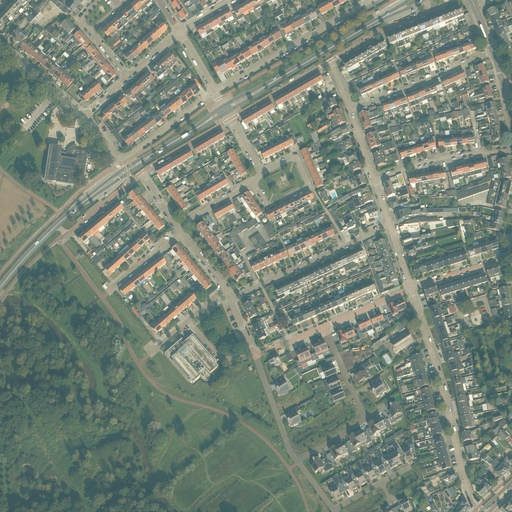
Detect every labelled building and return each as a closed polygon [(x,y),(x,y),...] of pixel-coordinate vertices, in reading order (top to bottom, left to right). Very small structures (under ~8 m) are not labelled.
[(15,0),(11,5),(17,11),(18,12),(21,9),(22,10),(24,8),(15,0)] [(24,0),(15,0),(24,8),(28,4),(26,1),(24,0)] [(69,0),(68,1),(76,8),(80,4),(76,0),(69,0)] [(140,0),(138,0),(135,3),(140,8),(144,4),(140,0)] [(178,0),(178,1),(172,5),(175,10),(181,6),(180,4),(182,2),(181,0),(178,0)] [(253,8),(255,11),(256,10),(260,8),(259,5),(255,0),(253,0),(250,2),(253,8)] [(263,0),(266,4),(265,5),(267,9),(268,8),(267,7),(269,7),(267,4),(271,1),(270,0),(263,0)] [(329,0),(330,2),(334,8),(340,5),(337,0),(329,0)] [(64,6),(65,7),(61,12),(63,14),(69,15),(72,13),(76,8),(68,1),(64,6)] [(195,4),(194,5),(200,13),(204,11),(198,2),(195,4)] [(253,8),(250,2),(245,5),(248,11),(253,8)] [(334,8),(330,2),(324,5),(328,12),(334,8)] [(140,8),(135,3),(130,7),(137,15),(138,14),(139,11),(140,12),(142,11),(140,8)] [(184,4),(181,6),(175,10),(178,15),(184,11),(187,10),(187,11),(191,8),(191,7),(190,8),(189,7),(186,8),(184,4)] [(11,5),(6,9),(15,18),(15,17),(16,15),(14,13),(17,11),(11,5)] [(153,14),(156,10),(158,9),(156,5),(150,11),(153,14)] [(245,5),(239,8),(243,14),(248,11),(245,5)] [(324,5),(318,9),(321,15),(328,12),(324,5)] [(137,15),(130,7),(125,11),(132,19),(133,18),(137,15)] [(241,19),(243,17),(244,17),(243,14),(239,8),(237,9),(235,9),(233,10),(237,18),(240,16),(241,19)] [(470,16),(469,14),(463,16),(460,8),(454,11),(458,20),(459,22),(465,20),(464,19),(470,16)] [(15,18),(6,9),(2,14),(8,20),(11,17),(14,20),(15,18)] [(497,15),(497,13),(495,9),(488,12),(490,18),(497,15)] [(132,19),(125,11),(121,15),(126,21),(128,19),(130,21),(131,20),(134,22),(134,21),(135,22),(136,21),(133,18),(132,19)] [(188,17),(184,11),(178,15),(182,20),(188,17)] [(228,23),(234,19),(229,11),(223,14),(227,20),(228,23)] [(317,18),(313,11),(307,14),(311,21),(317,18)] [(458,20),(454,11),(448,13),(452,23),(458,20)] [(304,13),(305,16),(301,18),(305,24),(311,21),(307,14),(306,12),(305,13),(304,13)] [(452,23),(448,13),(442,16),(445,23),(446,25),(452,23)] [(8,20),(2,14),(0,16),(0,21),(5,25),(4,25),(6,26),(10,22),(8,20)] [(223,14),(218,17),(223,26),(222,27),(224,30),(226,30),(225,29),(226,28),(224,25),(226,24),(225,22),(227,20),(223,14)] [(126,21),(121,15),(116,19),(123,27),(127,23),(126,21)] [(500,22),(497,15),(490,18),(493,25),(500,22)] [(445,23),(442,16),(436,18),(439,26),(445,23)] [(223,26),(218,17),(213,20),(216,27),(219,25),(220,28),(222,27),(223,26)] [(305,24),(301,18),(295,21),(298,28),(305,24)] [(436,18),(430,21),(433,28),(434,32),(440,29),(439,26),(436,18)] [(123,27),(116,19),(112,23),(116,29),(118,31),(123,27)] [(64,23),(62,21),(61,20),(58,23),(60,26),(64,31),(71,25),(67,20),(64,23)] [(216,27),(213,20),(207,24),(211,30),(216,27)] [(500,22),(493,25),(496,31),(506,27),(504,20),(500,22)] [(289,25),(283,28),(279,21),(277,22),(281,30),(283,29),(286,35),(292,31),(289,25)] [(295,21),(289,25),(292,31),(298,28),(295,21)] [(433,28),(430,21),(423,23),(427,31),(433,28)] [(157,28),(162,34),(167,29),(160,22),(155,26),(157,28)] [(116,29),(112,23),(107,28),(113,35),(114,34),(115,34),(116,33),(114,31),(116,29)] [(423,23),(417,25),(422,36),(428,34),(427,31),(423,23)] [(211,30),(207,24),(202,27),(206,33),(207,36),(211,33),(213,36),(214,35),(215,36),(216,36),(214,32),(213,32),(211,30)] [(67,36),(75,30),(71,25),(64,31),(62,33),(66,37),(67,36)] [(422,36),(417,25),(411,28),(416,39),(422,36)] [(51,26),(48,28),(45,31),(50,35),(55,31),(51,26)] [(206,33),(202,27),(197,30),(199,34),(195,37),(199,42),(203,40),(200,36),(206,33)] [(506,27),(496,31),(498,38),(505,35),(510,33),(508,28),(507,28),(507,27),(506,27)] [(22,32),(18,28),(10,37),(13,39),(12,41),(14,42),(22,32)] [(113,35),(107,28),(102,32),(107,37),(110,35),(112,37),(113,36),(115,39),(116,38),(117,38),(115,34),(114,34),(113,35)] [(162,34),(157,28),(152,32),(157,38),(162,34)] [(416,39),(411,28),(405,30),(409,41),(410,41),(416,39)] [(43,30),(40,34),(37,38),(40,40),(46,33),(43,30)] [(405,30),(399,33),(404,46),(410,43),(410,41),(409,41),(405,30)] [(272,35),(276,41),(282,37),(278,31),(272,35)] [(22,32),(14,42),(16,44),(17,43),(20,45),(28,37),(22,32)] [(79,32),(74,37),(78,42),(83,37),(79,32)] [(157,38),(152,32),(148,37),(153,42),(157,38)] [(404,46),(399,33),(393,35),(396,43),(398,48),(404,46)] [(138,37),(140,39),(136,42),(143,50),(148,46),(141,39),(142,38),(139,34),(138,35),(139,36),(138,37)] [(272,35),(266,38),(270,45),(276,41),(272,35)] [(396,43),(393,35),(387,38),(390,45),(396,43)] [(505,35),(498,38),(501,44),(508,41),(505,35)] [(144,36),(142,38),(141,39),(148,46),(153,42),(148,37),(146,38),(144,36)] [(76,44),(76,45),(78,46),(80,44),(82,47),(87,42),(83,37),(78,42),(76,44)] [(266,38),(260,42),(264,48),(270,45),(266,38)] [(473,40),(472,39),(466,41),(467,42),(468,45),(470,51),(476,49),(474,43),(473,40)] [(26,40),(25,42),(20,47),(25,51),(32,43),(30,42),(29,43),(26,40)] [(264,48),(260,42),(258,40),(253,43),(252,43),(254,46),(258,52),(260,51),(262,51),(263,50),(264,48)] [(383,40),(377,43),(381,51),(387,47),(383,40)] [(131,41),(130,42),(131,43),(130,44),(129,43),(128,44),(131,48),(132,47),(134,49),(139,54),(143,50),(136,42),(138,45),(137,46),(135,44),(134,45),(131,41)] [(508,41),(501,44),(504,51),(510,48),(508,41)] [(87,42),(82,47),(86,51),(91,47),(87,42)] [(468,45),(467,42),(461,44),(462,47),(465,53),(470,51),(468,45)] [(32,43),(25,51),(25,52),(25,53),(26,54),(27,54),(28,54),(30,55),(34,50),(30,46),(32,44),(32,43)] [(377,43),(371,47),(377,56),(378,58),(383,54),(381,51),(377,43)] [(35,50),(34,50),(30,55),(34,59),(43,49),(40,46),(39,46),(39,45),(39,44),(38,44),(35,47),(36,48),(35,50)] [(455,44),(452,45),(453,47),(450,48),(451,51),(453,57),(459,55),(456,46),(455,44)] [(461,44),(456,46),(459,55),(465,53),(462,47),(461,44)] [(254,46),(248,49),(252,56),(258,52),(254,46)] [(83,52),(79,55),(80,56),(81,55),(82,56),(84,54),(86,56),(88,58),(90,56),(95,52),(95,51),(96,51),(96,50),(94,48),(93,48),(93,49),(92,47),(91,47),(86,51),(84,53),(83,52)] [(238,47),(237,47),(239,51),(240,51),(246,59),(252,56),(248,49),(245,51),(244,49),(241,50),(240,47),(239,48),(238,47)] [(371,47),(366,50),(371,60),(377,56),(371,47)] [(44,49),(43,49),(34,59),(39,63),(44,58),(39,54),(44,49)] [(134,49),(129,53),(134,58),(139,54),(134,49)] [(366,50),(360,53),(364,61),(368,58),(369,61),(371,60),(366,50)] [(91,62),(88,64),(89,65),(88,66),(89,67),(92,64),(91,63),(94,61),(99,56),(95,52),(90,56),(92,58),(89,60),(91,62)] [(127,55),(125,53),(123,55),(129,63),(134,58),(129,53),(127,55)] [(246,59),(242,53),(236,57),(240,63),(246,59)] [(360,53),(354,57),(358,64),(359,66),(362,64),(360,63),(364,61),(360,53)] [(165,59),(170,64),(172,66),(176,62),(169,54),(165,59)] [(440,55),(434,57),(436,63),(442,61),(440,55)] [(44,58),(39,63),(44,67),(51,59),(47,56),(47,57),(46,56),(44,58)] [(99,56),(94,61),(98,66),(103,61),(104,61),(104,60),(102,57),(101,58),(99,56)] [(230,57),(229,58),(235,68),(238,66),(237,65),(240,63),(236,57),(233,58),(232,56),(230,57)] [(358,64),(354,57),(348,60),(353,67),(358,64)] [(429,66),(426,60),(425,57),(424,58),(423,59),(420,60),(421,62),(423,68),(429,66)] [(432,57),(426,60),(429,66),(435,64),(432,57)] [(226,59),(228,62),(224,64),(228,70),(231,69),(232,70),(235,68),(229,58),(227,59),(227,58),(226,59)] [(55,63),(51,59),(44,67),(49,71),(53,66),(55,64),(54,63),(55,63)] [(170,64),(165,59),(160,63),(167,70),(168,70),(170,68),(168,66),(170,64)] [(55,64),(53,66),(49,71),(53,75),(58,70),(60,68),(56,65),(58,62),(57,61),(58,60),(57,60),(55,63),(54,63),(55,64)] [(228,70),(224,64),(222,60),(216,64),(212,66),(217,73),(220,71),(222,74),(228,70)] [(353,67),(348,60),(343,63),(344,66),(340,68),(343,72),(341,72),(343,75),(348,72),(347,71),(353,67)] [(107,66),(103,61),(98,66),(102,70),(107,66)] [(421,62),(415,64),(418,71),(423,68),(421,62)] [(160,63),(156,67),(163,75),(166,71),(169,74),(170,73),(170,74),(171,73),(168,70),(167,70),(160,63)] [(415,64),(410,67),(412,73),(418,71),(415,64)] [(485,71),(484,65),(474,68),(476,74),(479,73),(485,71)] [(107,66),(102,70),(106,75),(111,71),(107,66)] [(400,67),(397,68),(399,71),(401,78),(407,75),(404,69),(403,66),(400,67)] [(407,68),(404,69),(407,75),(412,73),(410,67),(409,66),(407,67),(407,68)] [(58,70),(53,75),(58,79),(64,72),(65,73),(66,72),(68,69),(67,68),(67,69),(66,68),(64,71),(62,69),(62,68),(61,67),(60,68),(58,70)] [(163,75),(156,67),(151,71),(158,79),(163,75)] [(103,77),(103,78),(107,83),(110,80),(115,75),(111,71),(106,75),(103,77)] [(485,71),(479,73),(476,74),(477,80),(480,79),(487,77),(485,71)] [(64,72),(58,79),(63,83),(69,76),(70,76),(66,72),(65,73),(64,72)] [(397,72),(391,75),(394,81),(400,78),(397,72)] [(463,72),(458,74),(461,80),(466,78),(463,72)] [(148,74),(143,78),(148,84),(153,80),(148,74)] [(458,74),(452,77),(455,83),(461,80),(458,74)] [(317,84),(318,84),(321,82),(323,85),(325,84),(320,75),(314,78),(317,84)] [(389,84),(386,77),(385,75),(379,78),(383,86),(389,84)] [(394,81),(391,75),(386,77),(389,84),(394,81)] [(69,76),(63,83),(63,84),(63,85),(64,86),(65,86),(66,86),(68,88),(74,80),(69,76)] [(377,78),(374,80),(378,89),(383,86),(379,78),(379,76),(376,77),(377,78)] [(455,83),(452,77),(447,79),(451,89),(453,92),(455,91),(454,88),(457,86),(455,83)] [(148,84),(143,78),(139,82),(143,88),(148,84)] [(314,78),(308,81),(312,87),(316,85),(318,88),(320,87),(318,84),(317,84),(314,78)] [(451,89),(447,79),(441,82),(447,93),(449,92),(448,90),(451,89)] [(88,83),(87,82),(86,83),(86,82),(85,83),(88,87),(89,86),(91,88),(95,93),(100,89),(95,84),(92,80),(88,83)] [(378,89),(374,80),(368,82),(369,83),(372,91),(378,89)] [(308,81),(303,85),(306,91),(306,90),(310,88),(312,92),(315,91),(312,87),(308,81)] [(139,82),(134,87),(139,92),(141,90),(143,92),(144,91),(145,90),(143,88),(139,82)] [(366,84),(363,85),(367,94),(372,91),(369,83),(366,84)] [(444,93),(440,84),(434,86),(437,92),(438,95),(444,93)] [(303,85),(297,88),(300,94),(301,93),(304,91),(307,96),(309,94),(306,90),(306,91),(303,85)] [(363,85),(357,88),(361,96),(367,94),(363,85)] [(88,87),(84,90),(91,97),(95,93),(91,88),(89,86),(88,87)] [(194,86),(189,90),(193,96),(194,96),(196,95),(196,94),(199,92),(194,86)] [(134,87),(129,91),(136,98),(137,97),(137,98),(141,94),(139,92),(134,87)] [(300,94),(297,88),(291,91),(295,97),(299,95),(301,99),(303,98),(301,93),(300,94)] [(429,88),(423,90),(427,99),(432,97),(431,95),(429,88)] [(490,88),(480,90),(480,93),(475,94),(476,97),(477,97),(491,93),(490,88)] [(84,90),(77,96),(79,98),(81,96),(86,102),(91,97),(84,90)] [(189,90),(183,94),(188,100),(193,96),(189,90)] [(423,90),(418,93),(420,99),(422,102),(425,101),(425,100),(427,99),(423,90)] [(136,98),(129,91),(124,95),(129,100),(131,98),(133,101),(135,99),(137,102),(138,101),(139,102),(140,101),(137,98),(137,97),(136,98)] [(291,91),(286,95),(289,100),(290,100),(293,98),(296,102),(298,101),(295,97),(291,91)] [(181,92),(180,93),(176,96),(177,99),(178,99),(182,105),(188,100),(183,94),(181,92)] [(466,92),(460,93),(460,94),(463,101),(469,99),(466,92)] [(418,93),(412,95),(416,105),(419,104),(417,100),(420,99),(418,93)] [(289,100),(286,95),(280,98),(283,104),(284,103),(288,101),(290,106),(292,104),(290,100),(289,100)] [(416,105),(412,95),(407,97),(411,108),(416,105)] [(167,98),(169,101),(165,105),(171,113),(177,109),(170,101),(171,100),(168,96),(167,97),(168,98),(167,98)] [(176,96),(171,100),(170,101),(177,109),(182,105),(178,99),(177,99),(176,96)] [(122,97),(117,102),(121,107),(126,103),(122,97)] [(283,104),(280,98),(274,101),(278,107),(282,105),(284,109),(287,108),(284,103),(283,104)] [(405,98),(399,100),(402,109),(403,109),(404,112),(406,111),(405,109),(408,107),(405,98)] [(322,108),(327,106),(328,110),(337,106),(334,100),(328,102),(327,99),(320,102),(322,108)] [(471,107),(469,99),(463,101),(465,109),(471,107)] [(402,109),(399,100),(393,102),(397,112),(398,114),(400,113),(399,110),(400,110),(401,110),(402,109)] [(117,102),(112,106),(117,111),(121,107),(117,102)] [(393,102),(388,104),(392,114),(397,112),(396,108),(393,102)] [(460,108),(459,107),(457,102),(452,104),(455,110),(459,109),(460,108)] [(270,112),(274,109),(271,103),(265,107),(268,113),(270,116),(272,115),(270,112)] [(445,112),(452,110),(449,103),(443,106),(443,108),(445,112)] [(388,104),(382,106),(385,114),(388,113),(389,117),(392,116),(392,114),(388,104)] [(494,104),(487,105),(485,106),(486,112),(488,111),(495,110),(494,104)] [(165,105),(166,107),(161,111),(165,117),(171,113),(165,105)] [(117,111),(112,106),(107,110),(112,115),(114,113),(116,115),(118,114),(119,113),(117,111)] [(265,107),(259,110),(263,116),(262,116),(265,120),(267,119),(264,115),(268,113),(265,107)] [(382,112),(381,107),(376,108),(377,111),(370,114),(369,111),(366,112),(359,115),(361,120),(374,115),(377,114),(382,112)] [(112,115),(107,110),(103,114),(106,118),(107,119),(112,115)] [(259,110),(253,113),(257,119),(256,119),(259,124),(261,123),(258,118),(262,116),(263,116),(259,110)] [(343,117),(340,110),(333,113),(328,115),(329,118),(330,118),(332,121),(343,117)] [(469,110),(462,111),(464,116),(465,121),(471,120),(469,110)] [(486,112),(487,118),(490,117),(497,116),(496,113),(495,110),(488,111),(486,112)] [(153,113),(149,116),(151,119),(156,125),(161,120),(155,112),(153,113)] [(253,113),(248,117),(251,122),(251,123),(253,126),(255,125),(253,121),(256,119),(257,119),(253,113)] [(374,115),(361,120),(363,125),(370,122),(369,120),(375,118),(374,115)] [(440,120),(439,115),(438,116),(433,117),(430,118),(429,118),(431,124),(431,125),(435,124),(434,121),(440,120)] [(251,122),(248,117),(242,120),(247,129),(249,128),(247,125),(251,123),(251,122)] [(343,117),(332,121),(333,124),(332,125),(333,128),(338,126),(345,123),(343,117)] [(375,120),(370,122),(363,125),(365,130),(372,127),(371,125),(377,122),(377,123),(384,120),(382,117),(375,120)] [(429,118),(420,121),(422,127),(431,124),(429,118)] [(151,119),(146,123),(150,129),(156,125),(151,119)] [(144,121),(143,121),(138,125),(140,127),(145,133),(150,129),(146,123),(144,121)] [(134,128),(133,129),(134,132),(139,138),(141,136),(142,136),(143,136),(144,135),(145,134),(144,134),(145,133),(140,127),(138,125),(134,128)] [(317,131),(318,133),(328,127),(326,125),(317,131)] [(347,128),(340,131),(339,129),(330,134),(332,138),(338,134),(341,134),(342,136),(349,133),(347,128)] [(373,134),(366,136),(366,137),(367,136),(368,138),(367,139),(368,143),(369,143),(379,139),(381,139),(380,133),(389,131),(388,128),(372,131),(373,134)] [(500,128),(493,129),(490,130),(491,136),(501,134),(500,128)] [(319,140),(316,131),(313,133),(312,133),(312,134),(310,134),(314,143),(319,140)] [(134,132),(129,136),(133,142),(139,138),(134,132)] [(222,132),(216,135),(220,141),(223,139),(225,142),(227,141),(222,132)] [(446,137),(446,135),(445,132),(442,132),(444,141),(445,147),(451,147),(449,136),(446,137)] [(436,149),(432,138),(429,139),(428,134),(425,135),(425,136),(430,150),(436,149)] [(502,140),(501,134),(491,136),(493,142),(502,140)] [(216,135),(211,139),(214,144),(218,142),(221,146),(223,145),(220,141),(216,135)] [(289,135),(284,137),(282,138),(284,142),(285,141),(288,147),(297,143),(293,137),(291,138),(289,135)] [(133,142),(129,136),(123,140),(125,142),(128,146),(130,144),(131,144),(132,145),(133,143),(133,142)] [(423,136),(424,140),(424,141),(421,143),(422,144),(424,152),(430,150),(425,136),(423,136)] [(211,139),(205,142),(208,148),(209,147),(212,145),(214,148),(216,148),(216,147),(214,144),(211,139)] [(368,143),(370,147),(371,147),(371,148),(370,148),(370,150),(381,146),(379,139),(369,143),(368,143)] [(285,141),(284,142),(280,144),(278,140),(276,141),(278,145),(279,144),(282,150),(288,147),(285,141)] [(351,141),(343,143),(343,140),(334,145),(335,149),(338,149),(340,154),(347,152),(346,150),(353,148),(351,141)] [(205,142),(199,145),(203,151),(207,149),(209,153),(211,152),(209,147),(208,148),(205,142)] [(261,147),(259,143),(254,146),(258,154),(260,152),(264,159),(270,156),(267,150),(263,152),(260,147),(261,147)] [(279,144),(278,145),(274,146),(273,143),(270,144),(272,148),(273,147),(276,153),(282,150),(279,144)] [(424,152),(422,144),(416,145),(419,154),(424,152)] [(203,151),(199,145),(193,149),(197,154),(201,152),(203,155),(205,154),(203,151)] [(269,149),(267,146),(266,145),(264,146),(267,150),(270,156),(276,153),(273,147),(272,148),(269,149)] [(388,147),(375,151),(376,154),(374,155),(376,161),(386,157),(384,152),(395,148),(394,145),(393,145),(388,147)] [(416,145),(410,146),(413,156),(419,154),(416,145)] [(46,181),(45,182),(52,183),(56,183),(56,184),(73,186),(74,181),(74,175),(77,176),(84,177),(87,152),(80,151),(79,153),(76,152),(74,148),(73,148),(71,149),(70,150),(69,151),(69,152),(68,154),(66,154),(59,152),(59,151),(57,150),(58,147),(51,146),(51,147),(46,181)] [(404,148),(404,146),(398,148),(401,159),(407,158),(405,151),(404,148)] [(413,156),(410,146),(404,148),(405,151),(407,158),(413,156)] [(308,152),(312,150),(311,148),(301,152),(304,159),(310,156),(310,155),(308,152)] [(230,158),(226,160),(228,162),(231,160),(237,156),(233,150),(227,154),(230,158)] [(189,159),(193,156),(190,151),(184,154),(187,160),(190,165),(192,163),(189,159)] [(310,156),(304,159),(306,165),(313,162),(312,161),(311,158),(315,156),(314,153),(310,155),(310,156)] [(184,154),(178,157),(182,163),(181,164),(184,168),(186,167),(183,162),(187,160),(184,154)] [(337,156),(338,160),(346,160),(346,161),(347,160),(348,164),(358,161),(355,154),(346,157),(345,154),(337,156)] [(233,164),(230,166),(229,166),(230,168),(234,166),(234,165),(240,162),(237,156),(231,160),(233,164)] [(182,163),(178,157),(173,161),(176,167),(178,171),(180,170),(178,166),(181,164),(182,163)] [(387,160),(386,157),(376,161),(378,167),(386,164),(385,161),(387,160)] [(501,167),(508,166),(507,160),(503,160),(503,158),(499,159),(500,160),(497,161),(498,165),(500,164),(501,167)] [(317,159),(312,161),(313,162),(306,165),(309,171),(315,168),(315,167),(313,164),(318,162),(317,159)] [(176,167),(173,161),(167,164),(171,170),(170,170),(176,180),(178,179),(172,169),(176,167)] [(234,165),(234,166),(236,169),(233,171),(234,174),(238,172),(237,171),(243,167),(240,162),(234,165)] [(347,167),(346,167),(347,170),(348,170),(352,169),(353,172),(349,173),(349,174),(350,177),(358,174),(357,171),(360,169),(358,163),(347,167)] [(171,170),(167,164),(161,167),(165,173),(167,177),(169,175),(167,172),(170,170),(171,170)] [(479,164),(473,165),(476,176),(482,174),(481,173),(479,164)] [(476,176),(473,165),(468,167),(470,177),(476,176)] [(315,168),(309,171),(312,177),(318,174),(318,173),(316,169),(319,168),(319,166),(318,166),(315,167),(315,168)] [(501,167),(502,171),(499,171),(499,174),(500,174),(510,172),(508,166),(501,167)] [(165,173),(161,167),(156,171),(162,181),(164,180),(161,175),(165,173)] [(235,173),(234,174),(236,177),(237,179),(247,174),(243,167),(237,171),(238,172),(235,173)] [(468,167),(462,168),(463,175),(464,178),(467,177),(467,178),(470,177),(468,167)] [(459,180),(456,169),(450,171),(453,182),(459,180)] [(322,171),(318,173),(318,174),(312,177),(314,183),(320,180),(320,179),(319,176),(323,174),(322,171)] [(223,180),(219,182),(222,188),(228,184),(222,174),(220,176),(223,180)] [(351,181),(350,181),(351,184),(356,182),(358,187),(366,184),(363,176),(360,177),(358,174),(350,177),(351,181)] [(325,177),(320,179),(320,180),(314,183),(317,189),(323,186),(321,182),(326,180),(325,177)] [(217,183),(214,185),(213,186),(217,191),(222,188),(219,182),(217,178),(215,179),(217,183)] [(406,187),(404,183),(403,178),(398,180),(399,184),(392,186),(390,182),(386,183),(386,184),(383,185),(384,186),(383,186),(383,187),(384,188),(384,189),(385,189),(386,191),(393,189),(400,187),(401,189),(406,187)] [(212,186),(208,189),(211,195),(217,191),(213,186),(214,185),(211,181),(209,182),(212,186)] [(501,182),(499,188),(509,191),(511,184),(501,182)] [(175,190),(173,186),(167,190),(171,196),(176,192),(177,192),(185,187),(184,185),(175,190)] [(202,188),(201,188),(200,189),(202,192),(205,198),(211,195),(208,189),(206,185),(204,186),(206,190),(204,191),(202,188)] [(354,192),(351,194),(352,197),(357,194),(360,193),(362,196),(369,193),(367,187),(354,192)] [(401,189),(402,192),(397,194),(399,198),(408,195),(406,187),(401,189)] [(499,188),(498,194),(508,197),(509,191),(499,188)] [(201,193),(196,196),(200,201),(205,198),(202,192),(200,189),(199,190),(201,193)] [(393,189),(386,191),(387,194),(386,194),(386,195),(387,197),(388,197),(388,198),(391,197),(391,198),(395,196),(395,195),(393,189)] [(133,201),(138,196),(134,191),(128,196),(133,201)] [(325,191),(321,193),(324,203),(329,201),(325,191)] [(179,196),(177,192),(176,192),(171,196),(174,201),(180,197),(180,198),(184,195),(183,193),(179,196)] [(246,203),(252,198),(249,193),(246,195),(245,193),(241,196),(242,198),(246,203)] [(310,193),(304,195),(308,202),(311,201),(312,204),(316,202),(314,199),(313,199),(310,193)] [(370,194),(353,201),(347,204),(351,213),(351,214),(353,213),(353,212),(360,209),(359,207),(373,202),(370,194)] [(508,197),(498,194),(496,200),(506,202),(508,197)] [(309,204),(308,202),(304,195),(299,198),(304,207),(307,205),(309,204)] [(341,203),(349,198),(348,195),(340,200),(339,200),(341,203)] [(138,196),(133,201),(137,206),(143,201),(138,196)] [(180,197),(174,201),(178,206),(183,203),(184,203),(188,201),(187,199),(182,201),(180,198),(180,197)] [(253,198),(252,198),(246,203),(249,208),(255,204),(254,201),(254,200),(253,198)] [(299,198),(294,201),(299,211),(304,208),(304,207),(299,198)] [(399,204),(397,200),(390,203),(392,209),(408,204),(407,202),(399,204)] [(506,202),(496,200),(495,206),(505,209),(506,202)] [(147,206),(143,201),(137,206),(141,211),(147,206)] [(299,211),(294,201),(288,204),(293,214),(299,211)] [(183,203),(178,206),(182,213),(190,207),(189,205),(186,207),(184,203),(183,203)] [(118,204),(113,208),(118,214),(123,210),(121,207),(120,206),(118,204)] [(230,212),(234,210),(231,204),(225,207),(229,213),(228,213),(233,223),(237,221),(233,215),(232,215),(230,212)] [(255,204),(249,208),(252,213),(259,209),(255,204)] [(293,214),(288,204),(283,206),(286,213),(288,218),(290,217),(289,213),(292,212),(293,214)] [(374,205),(369,207),(363,209),(360,210),(361,213),(364,211),(367,210),(368,213),(376,211),(374,205)] [(147,206),(141,211),(145,216),(151,211),(147,206)] [(283,206),(277,209),(282,220),(283,220),(281,216),(286,213),(283,206)] [(229,213),(225,207),(219,210),(223,216),(222,216),(224,220),(226,219),(224,215),(228,213),(229,213)] [(118,214),(113,208),(108,213),(113,218),(118,214)] [(427,209),(420,209),(420,208),(412,209),(412,208),(402,210),(403,212),(395,214),(398,222),(409,219),(408,217),(421,214),(427,214),(427,209)] [(262,214),(259,209),(252,213),(256,218),(262,214)] [(282,220),(277,209),(272,212),(275,219),(277,222),(282,220)] [(223,216),(219,210),(213,213),(218,223),(220,222),(219,218),(222,216),(223,216)] [(155,216),(151,211),(145,216),(150,221),(155,216)] [(378,217),(376,211),(368,213),(370,219),(369,220),(370,223),(375,221),(374,218),(378,217)] [(275,219),(272,212),(266,214),(270,221),(275,219)] [(113,218),(108,213),(103,217),(108,222),(110,224),(114,220),(113,218)] [(155,216),(150,221),(154,226),(159,221),(155,216)] [(103,217),(98,221),(103,227),(108,222),(103,217)] [(352,221),(351,219),(344,222),(345,224),(348,230),(354,227),(354,228),(355,227),(354,225),(356,225),(355,222),(353,223),(352,221)] [(98,221),(93,225),(97,231),(103,227),(98,221)] [(164,226),(159,221),(154,226),(158,231),(161,229),(162,228),(164,226)] [(344,230),(338,221),(335,223),(341,232),(344,230)] [(487,222),(486,225),(485,228),(499,232),(500,226),(493,224),(489,223),(487,222)] [(207,228),(203,223),(197,227),(201,233),(207,228)] [(405,226),(400,228),(402,235),(405,234),(405,235),(407,234),(407,233),(419,229),(419,223),(416,223),(410,224),(404,224),(405,226)] [(93,225),(88,229),(92,235),(97,231),(93,225)] [(330,226),(331,228),(325,231),(328,238),(334,235),(332,232),(336,230),(333,225),(330,226)] [(211,233),(207,228),(201,233),(204,238),(211,233)] [(92,235),(88,229),(83,233),(87,239),(92,235)] [(234,231),(229,234),(234,241),(239,238),(237,236),(234,231)] [(323,241),(320,234),(318,231),(313,233),(317,243),(323,241)] [(328,238),(325,231),(320,234),(323,241),(328,238)] [(87,239),(83,233),(78,238),(82,243),(87,239)] [(211,233),(204,238),(208,242),(214,238),(211,233)] [(317,243),(313,233),(307,236),(309,239),(312,246),(312,247),(315,246),(314,245),(317,243)] [(109,234),(104,239),(106,241),(108,243),(113,239),(109,234)] [(146,237),(144,234),(139,239),(144,244),(149,240),(147,238),(147,237),(146,237)] [(418,235),(410,237),(402,240),(403,243),(404,245),(405,246),(413,243),(411,240),(418,238),(418,235)] [(216,237),(214,238),(208,242),(211,247),(218,243),(219,242),(216,237)] [(497,237),(490,239),(490,240),(491,243),(493,250),(499,248),(497,241),(497,237)] [(139,239),(134,243),(139,249),(144,244),(139,239)] [(309,239),(303,241),(306,248),(312,246),(309,239)] [(296,241),(291,243),(295,253),(301,251),(298,244),(296,241)] [(303,241),(298,244),(301,251),(306,248),(303,241)] [(378,243),(377,242),(374,243),(376,250),(386,246),(384,241),(378,243)] [(134,243),(129,248),(134,253),(139,249),(134,243)] [(221,248),(218,243),(211,247),(215,252),(221,248)] [(291,243),(285,246),(290,256),(295,253),(291,243)] [(473,248),(474,248),(472,243),(470,244),(470,247),(467,247),(470,257),(476,256),(473,248)] [(493,250),(491,243),(485,244),(487,252),(493,250)] [(421,245),(419,246),(411,249),(411,250),(406,251),(408,257),(416,254),(415,251),(420,250),(427,248),(426,244),(422,245),(421,245)] [(485,244),(479,246),(482,254),(487,252),(485,244)] [(176,255),(182,250),(177,245),(172,250),(176,255)] [(386,246),(376,250),(378,256),(388,252),(386,246)] [(479,246),(474,248),(473,248),(476,256),(482,254),(479,246)] [(134,253),(129,248),(124,252),(129,258),(134,253)] [(221,248),(215,252),(219,257),(225,253),(221,248)] [(287,257),(284,250),(283,248),(277,250),(277,251),(279,253),(282,260),(287,257)] [(186,255),(182,250),(176,255),(180,260),(186,255)] [(366,259),(365,256),(362,250),(357,252),(361,261),(366,259)] [(279,253),(277,251),(272,253),(273,255),(276,262),(277,264),(279,263),(279,261),(282,260),(279,253)] [(124,252),(119,257),(124,262),(129,258),(124,252)] [(361,261),(357,252),(351,255),(356,264),(354,261),(358,260),(359,262),(361,261)] [(388,252),(378,256),(378,258),(380,257),(381,261),(390,258),(388,252)] [(225,253),(219,257),(222,262),(228,258),(225,253)] [(465,253),(459,255),(462,262),(468,260),(465,253)] [(96,255),(91,259),(95,263),(100,260),(96,255)] [(186,255),(180,260),(184,265),(190,260),(186,255)] [(276,262),(273,255),(267,258),(271,265),(276,262)] [(356,264),(351,255),(346,257),(349,264),(350,266),(356,264)] [(462,262),(459,255),(454,256),(456,264),(462,262)] [(231,256),(228,258),(222,262),(226,267),(232,263),(234,261),(231,256)] [(454,256),(448,258),(450,266),(456,264),(454,256)] [(124,262),(119,257),(115,261),(119,266),(124,262)] [(349,264),(346,257),(340,260),(343,266),(344,266),(349,264)] [(161,258),(156,262),(160,268),(166,264),(164,261),(163,260),(161,258)] [(271,265),(267,258),(262,261),(265,268),(271,265)] [(390,258),(381,261),(380,261),(382,267),(383,267),(392,263),(390,258)] [(448,258),(442,260),(444,267),(450,266),(448,258)] [(194,266),(190,260),(184,265),(189,270),(194,266)] [(343,266),(340,260),(335,262),(339,271),(345,268),(344,266),(343,266)] [(442,260),(436,262),(439,269),(444,267),(442,260)] [(115,261),(110,265),(115,271),(119,266),(115,261)] [(262,261),(256,263),(260,270),(265,268),(262,261)] [(160,268),(156,262),(151,266),(155,272),(160,268)] [(232,263),(226,267),(229,272),(235,268),(237,267),(233,262),(232,263)] [(339,271),(335,262),(330,265),(334,274),(339,271)] [(436,262),(430,264),(433,271),(439,269),(436,262)] [(260,270),(256,263),(251,266),(254,273),(260,270)] [(392,263),(383,267),(385,272),(394,269),(392,263)] [(430,264),(425,265),(427,273),(433,271),(430,264)] [(115,271),(110,265),(105,270),(110,275),(115,271)] [(330,265),(324,268),(328,276),(334,274),(330,265)] [(425,265),(419,267),(421,275),(427,273),(425,265)] [(498,265),(492,267),(495,278),(501,276),(498,265)] [(155,272),(151,266),(145,270),(150,276),(155,272)] [(198,270),(194,266),(189,270),(193,275),(198,270)] [(419,267),(418,267),(413,269),(415,276),(421,275),(419,267)] [(495,278),(492,267),(486,269),(489,279),(495,278)] [(239,273),(235,268),(229,272),(233,277),(239,273)] [(328,276),(324,268),(319,270),(322,276),(325,275),(326,277),(328,276)] [(394,269),(385,272),(387,278),(386,278),(396,275),(394,269)] [(150,276),(145,270),(140,274),(145,280),(150,276)] [(198,270),(193,275),(197,280),(203,276),(198,270)] [(322,276),(319,270),(313,273),(317,281),(323,279),(322,276)] [(241,271),(239,273),(233,277),(236,282),(243,278),(241,276),(243,274),(241,271)] [(313,273),(308,275),(312,284),(317,281),(313,273)] [(140,274),(135,278),(140,284),(145,280),(140,274)] [(308,275),(303,278),(307,286),(312,284),(308,275)] [(398,281),(396,275),(386,278),(389,285),(393,284),(393,282),(398,281)] [(485,275),(479,277),(482,284),(487,282),(485,275)] [(207,281),(203,276),(197,280),(201,285),(207,281)] [(140,284),(135,278),(130,282),(134,288),(140,284)] [(307,286),(303,278),(297,280),(301,289),(307,286)] [(297,280),(292,283),(296,292),(301,289),(297,280)] [(382,285),(380,280),(376,281),(378,287),(381,294),(380,294),(381,295),(384,293),(382,285)] [(207,281),(201,285),(205,290),(208,288),(208,289),(209,288),(211,286),(207,281)] [(372,281),(367,284),(371,293),(376,290),(372,281)] [(130,282),(125,286),(129,292),(134,288),(130,282)] [(292,283),(286,285),(289,292),(290,294),(296,292),(292,283)] [(366,283),(361,285),(365,295),(371,293),(367,284),(366,283)] [(286,285),(281,288),(284,294),(289,292),(286,285)] [(361,285),(355,287),(360,297),(362,296),(362,298),(366,296),(365,295),(361,285)] [(435,285),(429,287),(432,295),(434,294),(435,296),(438,295),(435,285)] [(129,292),(125,286),(119,291),(124,296),(129,292)] [(360,297),(355,287),(350,290),(350,291),(350,290),(354,300),(356,299),(357,300),(360,299),(360,297)] [(432,295),(429,287),(423,289),(426,299),(429,298),(428,295),(432,295)] [(447,294),(445,287),(439,289),(441,296),(447,294)] [(277,295),(274,296),(277,301),(285,297),(284,294),(281,288),(275,290),(277,295)] [(350,290),(350,291),(345,293),(349,302),(354,300),(350,290)] [(349,302),(345,293),(339,295),(343,305),(349,302)] [(191,294),(185,298),(190,304),(196,299),(193,297),(194,297),(193,296),(191,294)] [(343,305),(339,295),(334,298),(338,307),(343,305)] [(338,307),(334,298),(334,297),(328,300),(332,309),(338,307)] [(190,304),(185,298),(181,302),(186,308),(190,304)] [(246,301),(247,304),(244,306),(247,313),(254,309),(251,303),(252,302),(251,299),(246,301)] [(326,305),(324,306),(327,312),(332,309),(328,300),(325,301),(326,305)] [(282,305),(277,307),(278,310),(289,305),(288,303),(287,302),(287,301),(282,304),(282,305)] [(394,305),(397,313),(398,313),(407,309),(403,301),(394,305)] [(181,302),(176,307),(181,312),(186,308),(181,302)] [(394,304),(388,307),(392,317),(398,314),(398,313),(397,313),(394,305),(394,304)] [(321,314),(319,308),(317,305),(312,307),(313,310),(316,317),(318,316),(319,316),(321,315),(321,314)] [(327,312),(324,306),(319,308),(321,314),(323,313),(324,314),(327,313),(327,312)] [(438,310),(437,306),(430,309),(432,315),(442,311),(441,309),(438,310)] [(176,307),(171,311),(176,317),(181,312),(176,307)] [(312,307),(306,310),(310,319),(316,317),(313,310),(312,307)] [(254,309),(247,313),(251,321),(253,320),(254,322),(266,317),(265,317),(261,319),(256,308),(254,309)] [(306,310),(301,312),(305,321),(310,319),(306,310)] [(166,315),(171,321),(176,317),(171,311),(166,315)] [(442,311),(432,315),(434,320),(441,318),(445,316),(443,311),(442,311)] [(301,312),(295,315),(299,324),(305,321),(301,312)] [(456,312),(453,314),(454,316),(448,318),(448,319),(446,320),(447,322),(449,321),(458,318),(456,312)] [(159,317),(161,320),(166,325),(171,321),(166,315),(164,313),(159,317)] [(381,314),(376,316),(381,327),(385,325),(387,329),(391,327),(389,322),(386,316),(383,318),(381,314)] [(255,325),(253,326),(256,334),(263,331),(269,328),(266,322),(267,321),(268,320),(270,317),(269,315),(266,317),(254,322),(255,325)] [(299,324),(295,315),(292,316),(292,315),(289,316),(289,318),(290,320),(291,320),(294,326),(299,324)] [(373,317),(370,319),(375,329),(381,327),(376,316),(375,317),(375,316),(375,317),(374,317),(373,317)] [(443,323),(441,318),(434,320),(436,326),(443,323)] [(166,325),(161,320),(156,324),(161,330),(166,325)] [(364,322),(363,322),(367,333),(373,330),(369,320),(365,321),(364,322),(364,321),(363,322),(364,322)] [(359,328),(356,330),(358,333),(360,340),(364,338),(363,335),(367,333),(363,322),(357,324),(359,328)] [(443,323),(436,326),(438,332),(445,329),(443,323)] [(156,324),(155,325),(151,329),(156,334),(161,330),(156,324)] [(445,329),(438,332),(440,337),(447,335),(451,333),(450,332),(449,328),(445,329)] [(343,333),(346,341),(355,337),(357,342),(360,340),(358,333),(355,335),(352,329),(343,333)] [(266,337),(263,331),(256,334),(259,341),(266,337)] [(343,332),(337,335),(340,343),(341,345),(342,347),(348,344),(346,341),(343,333),(343,332)] [(405,346),(413,341),(407,332),(391,343),(397,353),(406,347),(405,346)] [(449,340),(447,335),(440,337),(442,343),(449,340)] [(181,340),(164,355),(188,383),(189,382),(188,382),(190,381),(192,384),(199,378),(200,377),(203,380),(203,381),(204,381),(205,381),(206,381),(207,381),(208,381),(208,380),(209,380),(209,379),(210,379),(210,378),(210,377),(210,376),(209,375),(210,374),(217,368),(214,364),(216,364),(192,336),(191,336),(192,336),(183,343),(183,344),(182,344),(180,341),(182,340),(181,340)] [(323,340),(317,343),(318,344),(322,354),(323,354),(328,351),(323,340)] [(451,348),(449,342),(442,344),(444,350),(451,348)] [(318,344),(312,346),(315,353),(313,354),(315,361),(318,359),(317,357),(323,355),(323,354),(322,354),(318,344)] [(302,351),(301,351),(306,363),(312,361),(312,362),(315,361),(313,354),(310,356),(307,349),(302,351)] [(301,350),(295,353),(299,361),(296,362),(298,368),(302,367),(301,366),(306,363),(301,351),(302,351),(301,350)] [(453,354),(446,356),(448,362),(459,358),(457,353),(453,354)] [(388,354),(382,358),(388,366),(393,362),(388,354)] [(277,355),(272,358),(271,357),(269,358),(269,359),(267,360),(271,367),(274,365),(275,366),(281,364),(277,355)] [(420,355),(412,357),(413,360),(410,361),(411,363),(422,360),(420,355)] [(459,358),(448,362),(449,367),(457,365),(460,364),(459,358)] [(422,360),(411,363),(412,368),(415,367),(423,365),(422,360)] [(358,375),(355,377),(358,383),(364,380),(364,382),(369,379),(365,371),(372,367),(369,362),(356,370),(356,371),(356,370),(359,375),(358,375)] [(460,364),(457,365),(449,367),(451,373),(458,371),(463,369),(463,368),(461,367),(460,365),(460,364)] [(328,365),(318,369),(320,374),(322,380),(326,379),(337,374),(334,367),(331,369),(330,369),(328,365)] [(458,371),(451,373),(453,379),(460,377),(458,371)] [(426,375),(418,377),(418,380),(415,381),(416,383),(427,380),(426,375)] [(333,377),(326,380),(330,391),(341,386),(338,380),(334,381),(333,377)] [(380,377),(371,383),(376,390),(372,392),(376,398),(379,396),(380,397),(383,395),(382,394),(386,391),(380,383),(383,381),(380,377)] [(280,388),(277,390),(280,396),(283,394),(284,395),(287,393),(286,392),(290,390),(282,378),(276,382),(280,388)] [(465,378),(461,379),(453,381),(455,387),(462,385),(466,384),(465,378)] [(427,380),(416,383),(417,390),(421,389),(420,388),(428,385),(427,380)] [(462,385),(455,387),(456,392),(463,391),(466,390),(465,384),(462,385)] [(429,389),(421,391),(421,390),(418,391),(420,397),(431,395),(429,389)] [(336,390),(328,393),(330,397),(331,397),(334,403),(335,405),(339,403),(338,401),(345,398),(342,391),(338,393),(337,394),(336,390)] [(464,397),(457,398),(458,404),(469,402),(470,402),(469,396),(464,397)] [(313,399),(300,406),(302,410),(314,403),(313,399)] [(470,408),(469,402),(458,404),(460,410),(470,408)] [(391,416),(388,417),(391,424),(396,422),(393,418),(402,413),(396,403),(390,406),(392,410),(388,412),(390,415),(391,416)] [(433,405),(422,408),(407,412),(408,418),(414,416),(413,413),(420,411),(426,409),(427,412),(435,410),(433,405)] [(299,428),(303,426),(301,423),(301,422),(296,413),(300,411),(298,407),(287,413),(291,420),(288,422),(291,428),(297,424),(299,428)] [(471,411),(470,408),(460,410),(461,416),(473,414),(472,411),(471,411)] [(335,412),(328,417),(331,422),(338,418),(335,412)] [(425,419),(426,420),(423,421),(423,422),(437,419),(436,414),(428,416),(428,418),(425,419)] [(469,416),(461,418),(462,420),(461,421),(462,424),(470,422),(474,421),(473,415),(469,416)] [(312,426),(315,432),(330,423),(326,418),(312,426)] [(379,419),(374,422),(380,432),(390,426),(386,420),(383,421),(384,421),(381,423),(379,419)] [(437,419),(426,422),(427,424),(427,427),(439,424),(437,419)] [(503,420),(498,425),(501,429),(507,423),(503,420)] [(470,422),(462,424),(463,427),(464,430),(474,428),(476,427),(474,421),(470,422)] [(374,422),(369,425),(371,429),(366,431),(367,433),(367,432),(370,438),(380,432),(374,422)] [(439,424),(427,427),(429,432),(440,429),(439,424)] [(495,434),(500,430),(497,426),(492,430),(495,434)] [(471,440),(474,439),(472,434),(476,433),(481,431),(479,427),(469,432),(461,434),(463,442),(471,440)] [(441,434),(440,429),(429,432),(430,438),(434,437),(433,436),(441,434)] [(295,436),(298,443),(312,437),(309,430),(295,436)] [(403,430),(395,435),(397,438),(405,434),(403,430)] [(491,430),(486,435),(492,442),(497,437),(496,437),(491,431),(491,430)] [(509,437),(503,430),(498,434),(504,441),(509,437)] [(360,431),(355,434),(361,445),(366,442),(368,444),(372,442),(370,438),(367,432),(367,433),(362,435),(362,434),(360,431)] [(351,442),(347,444),(347,445),(351,452),(352,453),(356,451),(355,449),(361,446),(361,445),(355,434),(349,437),(352,441),(351,442)] [(408,447),(402,451),(408,461),(413,458),(411,454),(415,452),(416,452),(412,438),(405,442),(408,447)] [(433,439),(431,440),(433,446),(444,443),(442,438),(434,440),(433,439)] [(340,444),(335,447),(341,457),(351,452),(347,445),(343,448),(342,447),(340,444)] [(396,453),(390,456),(396,467),(401,464),(399,460),(404,457),(397,444),(392,446),(396,453)] [(335,447),(330,450),(332,454),(327,456),(331,463),(333,462),(341,457),(335,447)] [(484,453),(479,458),(481,460),(482,460),(486,456),(487,455),(488,454),(486,451),(484,453)] [(478,452),(477,453),(467,455),(469,461),(476,460),(478,459),(477,456),(480,455),(480,452),(478,452)] [(381,453),(376,455),(380,462),(384,468),(389,466),(391,469),(396,467),(390,456),(384,459),(381,453)] [(312,466),(311,466),(315,473),(323,468),(326,467),(329,471),(334,468),(333,467),(331,463),(330,464),(326,458),(321,461),(319,457),(313,461),(315,465),(312,466)] [(366,461),(370,467),(374,474),(379,471),(379,472),(381,475),(386,472),(385,469),(384,468),(380,462),(374,465),(373,462),(371,458),(369,459),(366,461)] [(448,458),(440,460),(440,463),(437,464),(438,466),(449,463),(448,458)] [(495,459),(493,462),(505,475),(510,471),(504,464),(502,466),(501,465),(495,459)] [(359,462),(355,464),(360,473),(364,480),(369,477),(369,478),(371,481),(376,478),(375,475),(374,474),(370,467),(364,471),(359,462)] [(505,475),(493,462),(490,464),(496,470),(497,471),(495,473),(501,479),(505,475)] [(351,469),(346,472),(350,479),(354,485),(359,483),(361,486),(366,483),(365,480),(364,480),(360,473),(354,476),(351,469)] [(455,473),(444,478),(440,479),(441,482),(448,479),(450,482),(457,479),(455,473)] [(341,475),(336,477),(344,491),(349,488),(349,489),(351,492),(356,489),(355,486),(354,485),(350,479),(344,482),(341,475)] [(336,487),(329,491),(332,496),(333,495),(333,496),(336,500),(341,497),(340,494),(339,494),(344,491),(336,477),(332,480),(336,487)] [(480,479),(478,481),(488,491),(492,487),(487,482),(489,481),(485,478),(482,481),(480,479)] [(473,485),(472,485),(474,492),(476,492),(481,498),(488,491),(478,481),(476,483),(481,488),(479,489),(477,487),(476,488),(473,485)] [(430,495),(426,487),(421,489),(423,493),(424,493),(426,496),(430,495)] [(461,502),(458,504),(466,511),(467,511),(470,510),(470,508),(468,507),(468,506),(466,503),(464,501),(465,499),(463,497),(459,501),(461,502)] [(396,509),(397,511),(405,511),(412,509),(409,503),(408,504),(405,499),(399,502),(401,506),(396,509)]
